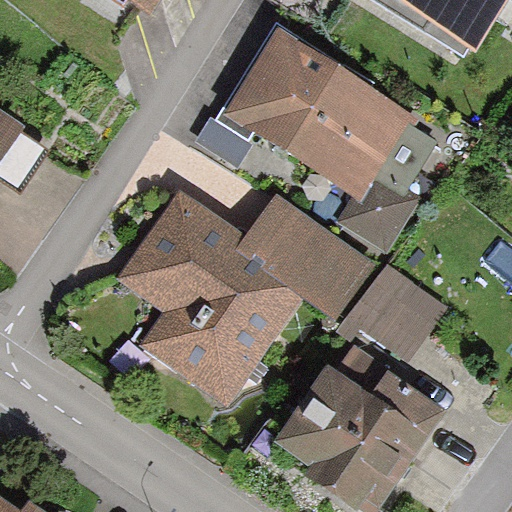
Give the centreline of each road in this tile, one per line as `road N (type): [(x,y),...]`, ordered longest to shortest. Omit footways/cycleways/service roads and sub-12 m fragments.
road 1 (residential): [(219,0),(0,348)]
road 2 (tertiary): [(0,366),(206,511)]
